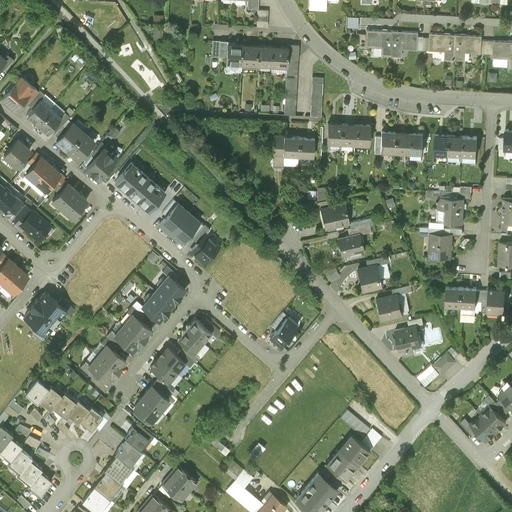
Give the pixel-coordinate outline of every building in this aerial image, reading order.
[(308,0),(308,8),(325,9),(325,0),(308,0)] [(349,26),(360,26),(360,15),(349,15),(349,26)] [(392,31),(366,29),(366,34),(365,46),(381,47),(380,55),(390,56),(392,31)] [(418,32),(392,31),(390,56),(401,56),(401,48),(417,49),(418,37),(418,32)] [(455,35),(430,33),(430,37),(429,50),(445,51),(444,59),(454,59),(455,35)] [(482,36),(455,35),(454,59),(465,60),(465,52),(481,53),(482,41),(482,36)] [(211,56),(226,57),(227,44),(234,44),(234,41),(212,40),(211,56)] [(511,66),(511,41),(493,40),(493,41),(493,54),(492,57),(509,58),(508,66),(511,66)] [(298,44),(287,43),(287,47),(286,58),(297,58),(298,44)] [(241,70),(241,63),(242,45),(234,44),(227,44),(226,57),(226,63),(228,63),(228,69),(241,70)] [(241,63),(256,64),(257,46),(242,45),(241,63)] [(256,64),(271,65),(272,46),(257,46),(256,64)] [(286,63),(286,58),(287,47),(272,46),(271,65),(286,66),(286,63)] [(5,59),(0,65),(0,68),(3,71),(13,59),(7,54),(3,58),(5,59)] [(32,87),(21,77),(16,83),(15,82),(14,84),(12,83),(6,89),(8,91),(3,97),(15,108),(24,98),(28,93),(33,87),(32,87)] [(32,87),(33,87),(28,93),(24,98),(29,102),(38,91),(33,86),(32,87)] [(44,94),(39,90),(28,104),(32,108),(40,99),(44,94)] [(50,108),(40,99),(32,108),(26,115),(36,124),(50,108)] [(60,116),(50,108),(36,124),(47,133),(53,126),(61,117),(60,116)] [(60,116),(61,117),(53,126),(58,130),(63,124),(69,116),(64,112),(60,116)] [(83,132),(72,123),(67,128),(58,139),(56,141),(67,150),(83,132)] [(327,123),(326,142),(340,143),(341,124),(327,123)] [(67,128),(63,124),(58,130),(54,135),(58,139),(67,128)] [(341,124),(340,143),(354,143),(355,125),(341,124)] [(355,125),(354,143),(368,144),(369,125),(355,125)] [(93,141),(83,132),(67,150),(78,159),(80,157),(89,146),(93,141)] [(380,136),(380,150),(394,151),(395,132),(381,132),(380,136)] [(395,132),(394,151),(408,152),(409,133),(395,132)] [(409,133),(408,152),(421,152),(422,133),(409,133)] [(435,134),(435,153),(448,153),(449,135),(435,134)] [(272,154),(283,154),(297,155),(298,136),(273,135),(272,154)] [(449,135),(448,153),(462,154),(463,135),(449,135)] [(463,135),(462,154),(476,154),(477,136),(463,135)] [(313,137),(298,136),(297,155),(313,155),(313,137)] [(19,140),(17,139),(3,156),(15,166),(23,157),(30,149),(23,144),(23,142),(20,140),(19,140)] [(103,148),(104,148),(105,146),(100,142),(93,150),(90,153),(95,157),(103,148)] [(90,153),(93,150),(89,146),(80,157),(84,161),(90,153)] [(104,148),(103,148),(95,157),(86,168),(92,173),(109,153),(104,148)] [(27,161),(32,165),(40,156),(35,152),(27,161)] [(110,154),(109,153),(92,173),(98,179),(116,158),(116,156),(112,152),(110,154)] [(283,167),(283,154),(272,154),(272,166),(283,167)] [(50,164),(40,156),(32,165),(25,173),(35,182),(50,164)] [(27,161),(23,157),(15,166),(20,170),(27,161)] [(164,191),(131,163),(115,182),(135,199),(136,199),(149,210),(164,191)] [(60,173),(50,164),(35,182),(45,190),(51,182),(60,173)] [(60,173),(51,182),(56,186),(62,179),(63,179),(65,177),(60,173)] [(59,192),(67,183),(63,179),(62,179),(56,186),(54,188),(59,192)] [(77,191),(67,183),(59,192),(52,200),(62,209),(77,191)] [(3,188),(0,185),(0,206),(3,209),(6,206),(14,197),(13,197),(9,193),(9,192),(9,190),(5,187),(3,187),(3,188)] [(87,200),(77,191),(62,209),(71,217),(78,209),(87,200)] [(14,197),(6,206),(15,214),(24,203),(15,195),(13,197),(14,197)] [(462,222),(463,197),(458,197),(438,196),(438,199),(436,198),(436,200),(438,200),(436,219),(444,219),(444,221),(462,222)] [(511,197),(503,197),(502,220),(511,220),(511,197)] [(177,203),(173,199),(161,212),(166,216),(177,203)] [(319,206),(324,228),(348,222),(349,222),(349,221),(344,200),(328,204),(319,206)] [(23,220),(32,210),(24,203),(15,214),(23,220)] [(177,203),(166,216),(159,224),(170,233),(188,212),(177,203)] [(78,209),(71,217),(70,218),(75,223),(83,214),(78,209)] [(44,220),(32,210),(23,220),(20,223),(37,238),(45,229),(42,226),(44,224),(44,220)] [(188,212),(170,233),(180,242),(187,234),(199,221),(188,212)] [(349,221),(349,222),(348,222),(350,228),(369,224),(373,223),(372,215),(349,221)] [(199,221),(187,234),(191,238),(192,238),(203,225),(199,221)] [(192,238),(197,243),(204,235),(205,235),(209,229),(204,224),(203,225),(192,238)] [(350,228),(347,229),(349,235),(359,232),(359,233),(370,231),(369,224),(350,228)] [(349,235),(337,237),(341,254),(361,249),(359,241),(361,241),(359,233),(359,232),(349,235)] [(450,257),(452,234),(443,233),(430,233),(429,256),(450,257)] [(214,250),(218,246),(205,235),(204,235),(197,243),(191,251),(204,262),(209,256),(212,256),(215,253),(214,250)] [(511,241),(501,241),(500,262),(506,262),(506,263),(508,263),(508,262),(511,262),(511,241)] [(365,260),(367,265),(376,263),(376,264),(388,261),(387,255),(365,260)] [(17,265),(8,257),(0,266),(0,280),(3,283),(17,265)] [(342,269),(347,274),(355,268),(350,262),(342,269)] [(359,277),(362,289),(381,284),(376,264),(376,263),(367,265),(357,267),(357,268),(360,268),(362,276),(359,277)] [(28,274),(17,265),(3,283),(12,291),(28,274)] [(168,275),(174,280),(178,275),(166,265),(162,270),(168,275)] [(174,280),(168,275),(165,278),(161,278),(157,283),(158,287),(155,290),(172,304),(185,289),(174,280)] [(392,288),(393,294),(398,292),(399,294),(412,289),(411,284),(392,288)] [(460,304),(461,286),(446,285),(445,304),(460,304)] [(476,289),(476,287),(461,286),(460,304),(475,305),(476,299),(476,289)] [(505,289),(488,288),(488,290),(487,311),(501,312),(501,314),(505,314),(505,307),(504,307),(505,289)] [(172,304),(155,290),(152,293),(148,293),(144,298),(144,302),(142,305),(148,310),(159,320),(172,304)] [(57,302),(44,291),(38,298),(38,297),(33,302),(55,320),(58,316),(59,316),(65,309),(57,302)] [(375,298),(380,317),(403,312),(399,294),(398,292),(393,294),(375,298)] [(419,293),(413,295),(416,307),(422,305),(419,293)] [(57,302),(65,309),(70,314),(74,308),(61,297),(57,302)] [(142,305),(136,300),(132,305),(144,315),(148,310),(142,305)] [(55,320),(33,302),(29,307),(30,308),(24,315),(37,326),(45,333),(45,332),(51,325),(55,320)] [(140,320),(144,315),(132,305),(126,311),(131,315),(132,313),(140,320)] [(275,328),(286,315),(282,311),(271,324),(275,328)] [(140,320),(132,313),(131,315),(123,324),(142,340),(151,329),(140,320)] [(297,324),(286,315),(275,328),(269,334),(280,344),(297,324)] [(211,331),(202,323),(195,316),(190,322),(188,322),(187,322),(185,322),(185,324),(185,325),(185,327),(202,341),(211,331)] [(409,319),(411,326),(418,324),(418,325),(423,324),(422,316),(409,319)] [(202,323),(211,331),(215,335),(219,330),(206,318),(202,323)] [(142,340),(123,324),(115,333),(114,335),(122,341),(133,351),(142,340)] [(395,329),(400,349),(402,349),(414,346),(422,344),(418,325),(418,324),(411,326),(395,329)] [(45,332),(45,333),(37,326),(32,330),(42,338),(46,333),(45,332)] [(202,341),(185,327),(183,327),(181,327),(181,329),(181,330),(181,332),(177,337),(184,344),(193,352),(194,351),(202,341)] [(424,332),(427,346),(443,342),(439,328),(424,332)] [(118,346),(122,341),(114,335),(115,333),(111,329),(106,336),(118,346)] [(118,346),(106,336),(100,342),(105,346),(106,344),(114,350),(118,346)] [(114,350),(106,344),(105,346),(97,355),(116,370),(125,360),(114,350)] [(180,349),(194,360),(198,355),(194,351),(193,352),(184,344),(180,349)] [(176,353),(167,345),(158,356),(176,371),(184,361),(185,360),(176,353)] [(415,352),(414,346),(402,349),(403,355),(415,352)] [(451,346),(447,349),(455,358),(459,354),(451,346)] [(176,353),(185,360),(184,361),(189,365),(194,360),(180,349),(176,353)] [(433,363),(442,372),(456,359),(455,358),(447,349),(433,363)] [(116,370),(97,355),(89,364),(88,365),(95,372),(107,381),(116,370)] [(176,371),(158,356),(156,359),(155,358),(151,362),(152,363),(150,366),(159,374),(167,381),(176,371)] [(95,372),(88,365),(89,364),(85,360),(80,366),(92,376),(95,372)] [(156,379),(170,391),(174,386),(167,381),(159,374),(155,379),(156,379)] [(48,386),(36,377),(25,391),(36,400),(38,398),(48,386)] [(152,384),(166,396),(170,391),(156,379),(152,384)] [(511,380),(511,382),(510,381),(507,381),(504,383),(504,386),(505,387),(499,393),(502,396),(511,406),(511,380)] [(61,393),(50,384),(48,386),(38,398),(50,407),(52,405),(61,393)] [(152,384),(151,384),(142,394),(160,409),(169,399),(166,396),(152,384)] [(74,401),(63,391),(61,393),(52,405),(63,415),(65,412),(74,401)] [(490,403),(497,411),(502,406),(496,401),(489,393),(484,398),(490,404),(490,403)] [(160,409),(142,394),(134,404),(137,407),(151,418),(151,419),(160,409)] [(511,406),(502,396),(496,401),(502,406),(506,412),(511,406)] [(8,403),(18,411),(22,406),(12,398),(8,403)] [(88,407),(76,398),(74,401),(65,412),(77,421),(79,419),(88,407)] [(3,409),(13,417),(18,411),(8,403),(3,409)] [(496,430),(506,420),(497,411),(490,403),(490,404),(480,413),(496,430)] [(37,418),(41,415),(33,405),(29,410),(37,418)] [(102,414),(90,405),(88,407),(79,419),(91,429),(94,425),(102,414)] [(147,423),(151,418),(137,407),(133,412),(147,423)] [(50,426),(55,421),(46,412),(42,417),(50,426)] [(496,430),(480,413),(471,422),(470,423),(477,430),(486,439),(496,430)] [(106,418),(102,414),(94,425),(98,428),(106,418)] [(460,421),(473,434),(477,430),(470,423),(471,422),(465,416),(460,421)] [(63,432),(68,428),(60,419),(56,424),(63,432)] [(353,427),(362,435),(369,427),(360,419),(353,427)] [(11,432),(0,422),(0,445),(0,446),(9,434),(11,432)] [(136,422),(132,428),(146,440),(151,434),(136,422)] [(26,433),(29,428),(19,423),(15,427),(26,433)] [(360,441),(369,448),(369,449),(381,434),(372,426),(360,441)] [(146,440),(132,428),(123,439),(124,440),(137,451),(146,440)] [(360,441),(350,432),(325,462),(335,470),(344,478),(369,448),(360,441)] [(21,443),(9,434),(0,446),(0,449),(10,458),(19,446),(21,443)] [(36,445),(39,439),(28,434),(24,439),(36,445)] [(259,455),(267,443),(260,439),(252,451),(259,455)] [(137,451),(124,440),(113,455),(115,457),(127,467),(139,452),(137,451)] [(31,455),(19,446),(10,458),(8,460),(20,469),(29,457),(31,455)] [(46,456),(49,451),(38,446),(35,450),(46,456)] [(41,467),(29,457),(20,469),(18,471),(29,481),(39,469),(41,467)] [(127,467),(115,457),(103,471),(105,473),(117,482),(129,468),(127,467)] [(238,474),(243,468),(232,458),(226,465),(238,474)] [(196,479),(178,464),(176,463),(173,466),(173,469),(169,473),(188,489),(192,484),(194,484),(197,481),(196,479)] [(226,489),(253,511),(255,511),(262,505),(258,502),(241,487),(252,475),(243,468),(238,474),(226,489)] [(50,478),(39,469),(29,481),(28,483),(39,492),(50,478)] [(331,475),(340,483),(344,478),(335,470),(331,475)] [(327,479),(318,471),(296,497),(313,511),(315,511),(336,487),(327,479)] [(117,482),(105,473),(94,487),(108,499),(120,484),(117,482)] [(188,489),(169,473),(166,478),(163,478),(161,481),(161,483),(179,499),(181,499),(184,496),(184,494),(188,489)] [(327,479),(336,487),(340,483),(331,475),(327,479)] [(97,511),(108,499),(94,487),(82,502),(94,511),(97,511)] [(279,511),(286,504),(269,489),(258,502),(262,505),(255,511),(279,511)] [(172,508),(153,492),(151,492),(149,495),(149,498),(145,502),(156,511),(169,511),(172,510),(172,508)] [(26,506),(29,501),(20,493),(16,497),(26,506)] [(156,511),(145,502),(141,506),(139,507),(136,509),(137,511),(136,511),(156,511)]
